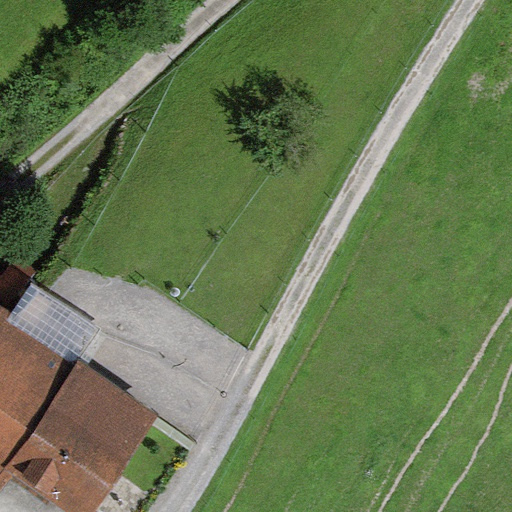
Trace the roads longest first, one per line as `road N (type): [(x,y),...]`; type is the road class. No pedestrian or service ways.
road 1 (track): [(184,511),(423,70),(471,0)]
road 2 (track): [(0,201),(227,0)]
